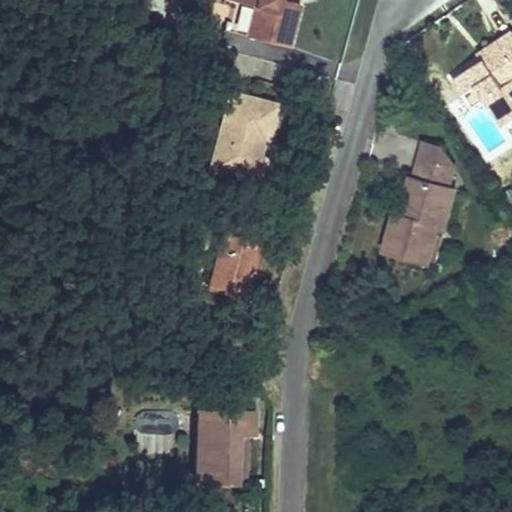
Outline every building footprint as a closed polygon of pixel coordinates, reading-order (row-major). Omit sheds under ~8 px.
[(240,0),(254,4),(246,34),(285,44),(295,2),(286,0),(240,0)] [(477,62),(447,82),(466,110),(479,100),(496,127),(511,115),(511,44),(506,35),(473,58),(477,62)] [(225,90),(204,167),(251,181),(254,180),(259,177),(261,174),(262,171),(261,167),(259,163),(256,159),(251,158),(255,139),(262,141),(271,104),(225,90)] [(383,215),(377,246),(423,255),(443,171),(431,150),(414,146),(398,217),(383,215)] [(213,229),(197,288),(240,301),(255,242),(213,229)] [(249,419),(197,420),(197,490),(235,490),(236,439),(250,439),(249,419)]
